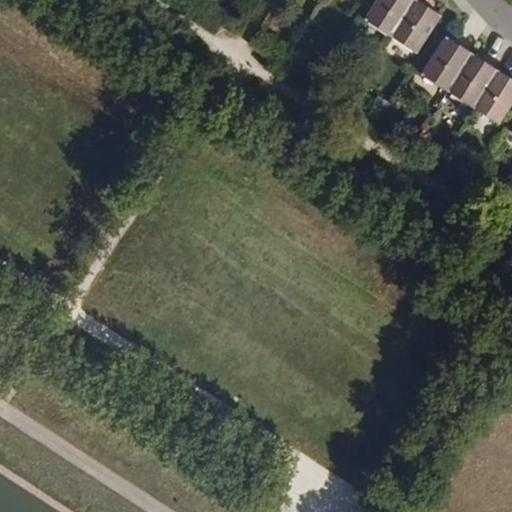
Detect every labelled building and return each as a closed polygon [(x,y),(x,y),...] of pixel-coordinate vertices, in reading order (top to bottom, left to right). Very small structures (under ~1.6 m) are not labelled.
[(376,0),(362,23),(388,40),(413,1),(411,0),(376,0)] [(413,1),(388,40),(413,55),(437,17),(432,14),(428,20),(422,17),(426,10),(413,1)] [(428,20),(432,14),(426,10),(422,17),(428,20)] [(417,77),(444,95),(469,56),(456,48),(455,50),(451,56),(444,52),(449,43),(442,39),(417,77)] [(455,50),(456,48),(449,43),(444,52),(451,56),(455,50)] [(476,61),(469,56),(444,95),(469,112),(494,73),(482,65),(478,73),(470,69),(474,63),(476,61)] [(478,73),(482,65),(476,61),(474,63),(470,69),(478,73)] [(508,81),(494,73),(469,112),(495,128),(511,101),(511,88),(509,94),(502,88),(508,81)] [(509,94),(511,88),(511,84),(508,81),(502,88),(509,94)]
